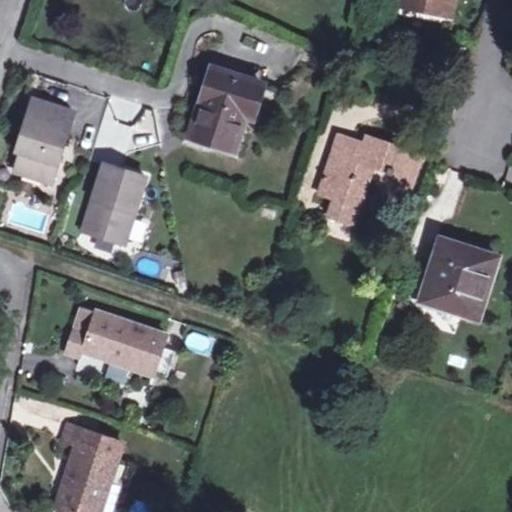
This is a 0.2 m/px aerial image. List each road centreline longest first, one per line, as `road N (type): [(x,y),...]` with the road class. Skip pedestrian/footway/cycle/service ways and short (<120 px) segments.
road 1 (residential): [(0,434),(15,277),(0,261)]
road 2 (residential): [(506,0),(481,80),(474,129),(484,140)]
